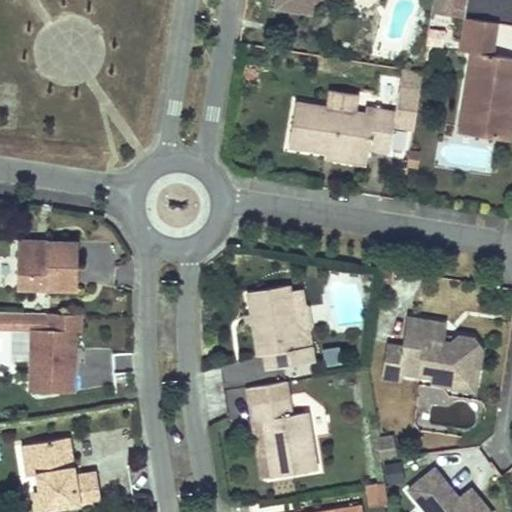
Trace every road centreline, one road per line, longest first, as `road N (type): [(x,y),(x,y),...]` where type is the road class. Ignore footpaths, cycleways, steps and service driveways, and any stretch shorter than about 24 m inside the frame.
road 1 (residential): [(511,242),(228,201)]
road 2 (residential): [(146,252),(141,312),(164,511)]
road 3 (residential): [(211,511),(189,392),(186,259)]
road 4 (residential): [(200,161),(227,0)]
road 5 (residential): [(187,0),(164,155)]
road 6 (residential): [(122,198),(0,179)]
